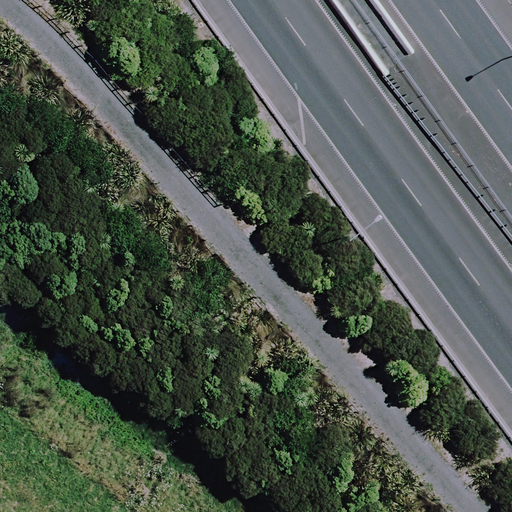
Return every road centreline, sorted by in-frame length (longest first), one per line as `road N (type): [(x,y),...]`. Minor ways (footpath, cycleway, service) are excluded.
road 1 (motorway): [(511,333),(272,0)]
road 2 (motorway): [(431,0),(511,113)]
